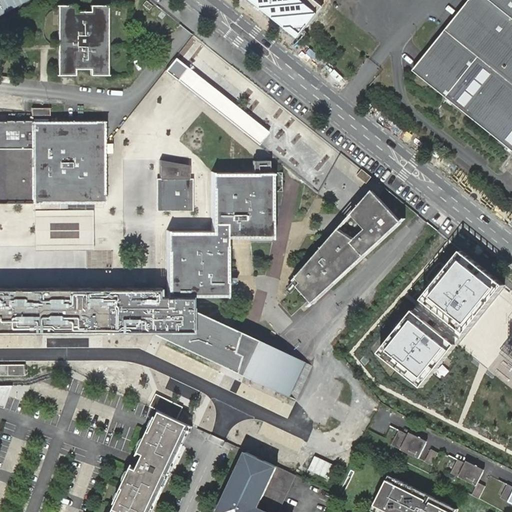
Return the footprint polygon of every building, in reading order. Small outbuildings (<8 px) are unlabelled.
[(0,0),(0,10),(18,0),(0,0)] [(511,0),(471,0),(414,69),(511,149),(511,0)] [(104,74),(104,5),(90,5),(91,10),(75,10),(74,4),(61,4),(61,74),(75,74),(75,68),(91,68),(90,75),(104,74)] [(269,132),(175,57),(164,70),(258,145),(269,132)] [(0,202),(104,202),(104,153),(112,153),(112,143),(104,143),(104,120),(49,120),(49,108),(31,108),(31,121),(0,120),(0,202)] [(159,326),(236,362),(239,348),(233,344),(237,332),(238,330),(190,309),(190,296),(226,296),(226,237),(271,237),(271,173),(256,173),(256,169),(269,169),(268,160),(251,160),(252,173),(211,172),(212,231),(166,231),(167,295),(170,295),(170,298),(169,299),(170,306),(159,306),(159,326)] [(372,177),(362,169),(357,176),(366,184),(372,177)] [(193,173),(155,174),(155,211),(193,211),(193,173)] [(403,223),(373,191),(295,281),(316,304),(403,223)] [(93,223),(93,209),(34,209),(34,213),(34,250),(36,250),(78,250),(85,250),(92,250),(93,228),(93,223)] [(408,243),(419,253),(434,236),(422,226),(408,243)] [(89,250),(89,266),(112,266),(112,251),(89,250)] [(509,288),(464,252),(381,354),(426,391),(509,288)] [(0,331),(104,331),(104,306),(170,306),(170,298),(158,298),(158,288),(0,287),(0,331)] [(236,362),(159,326),(159,306),(104,306),(104,331),(148,331),(288,397),(291,392),(246,371),(253,339),(237,332),(233,344),(239,348),(236,362)] [(253,339),(246,371),(291,392),(299,395),(312,366),(253,339)] [(25,365),(0,365),(0,376),(25,376),(25,365)] [(0,402),(7,404),(11,390),(0,386),(0,402)] [(158,393),(152,405),(163,410),(169,398),(158,393)] [(164,413),(161,421),(185,433),(189,425),(164,413)] [(262,446),(269,422),(253,417),(246,441),(262,446)] [(273,420),(261,448),(294,462),(304,439),(291,433),(293,429),(273,420)] [(158,428),(155,434),(180,446),(182,440),(185,433),(161,421),(158,428)] [(339,466),(353,431),(330,421),(325,435),(320,433),(311,454),(339,466)] [(426,444),(399,430),(392,445),(419,458),(426,444)] [(148,511),(153,502),(157,504),(165,485),(161,484),(171,464),(174,466),(183,447),(180,446),(155,434),(153,433),(143,454),(149,457),(141,472),(136,469),(127,489),(128,490),(118,511),(148,511)] [(440,450),(432,447),(425,462),(432,465),(440,450)] [(295,474),(247,452),(219,511),(221,511),(283,511),(279,510),(295,474)] [(483,472),(458,460),(452,472),(477,485),(472,495),(479,498),(485,487),(478,483),(483,472)] [(373,511),(455,511),(457,510),(389,476),(372,511),(373,511)] [(511,502),(511,486),(508,485),(502,497),(511,502)]
